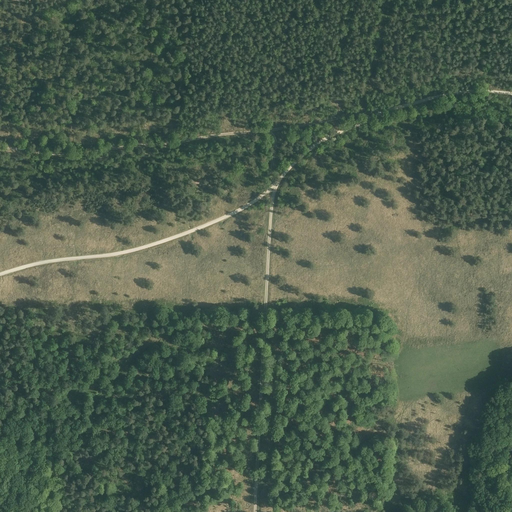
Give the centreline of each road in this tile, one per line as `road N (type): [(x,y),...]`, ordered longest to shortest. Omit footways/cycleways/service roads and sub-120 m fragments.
road 1 (track): [(0,274),(132,250),(214,222),(272,189),(320,141),(396,107),(459,93),(511,94)]
road 2 (track): [(396,107),(68,154),(0,149)]
road 3 (track): [(255,511),(271,130)]
